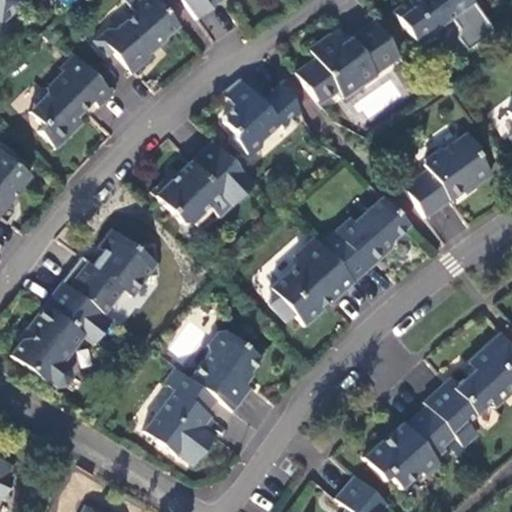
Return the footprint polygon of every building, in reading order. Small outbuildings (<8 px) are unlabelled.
[(0,0),(0,24),(23,2),(20,0),(0,0)] [(179,27),(155,0),(139,0),(130,8),(126,3),(108,20),(106,29),(92,41),(106,58),(111,54),(132,75),(151,56),(149,55),(165,40),(163,39),(179,27)] [(181,0),(196,21),(211,10),(205,3),(209,0),(181,0)] [(410,0),(392,13),(420,51),(437,39),(432,33),(451,19),(459,30),(459,40),(467,52),(495,32),(471,0),(410,0)] [(399,56),(375,21),(350,38),(337,47),(333,42),(329,35),(307,50),(318,65),(299,79),(295,73),(294,74),(317,102),(335,90),(351,80),(358,90),(375,78),(374,75),(399,56)] [(337,47),(350,38),(346,34),(333,42),(337,47)] [(98,107),(112,94),(74,56),(60,69),(62,71),(47,88),(45,96),(28,112),(42,127),(37,132),(55,150),(74,131),(68,125),(75,118),(92,101),(98,107)] [(342,100),(358,90),(351,80),(335,90),(342,100)] [(260,103),(239,81),(220,95),(232,107),(222,117),(221,123),(231,134),(231,141),(244,155),(249,156),(260,147),(260,140),(277,125),(282,130),(299,113),(283,83),(260,103)] [(82,125),(75,118),(68,125),(74,131),(82,125)] [(428,172),(404,189),(426,220),(473,186),(479,187),(493,178),(476,156),(477,150),(467,136),(443,152),(441,150),(426,161),(424,167),(428,172)] [(252,185),(211,143),(189,164),(188,162),(175,175),(166,183),(163,180),(162,179),(148,194),(178,224),(190,224),(208,208),(219,218),(252,185)] [(0,215),(9,204),(5,201),(10,194),(12,195),(27,177),(0,153),(0,215)] [(166,183),(175,175),(171,172),(163,180),(166,183)] [(410,228),(382,200),(354,224),(350,220),(320,246),(354,284),(391,251),(388,247),(410,228)] [(91,265),(80,258),(79,259),(60,283),(61,284),(103,316),(120,292),(130,298),(144,279),(156,276),(152,245),(133,247),(110,231),(96,249),(100,251),(91,265)] [(320,246),(314,239),(296,256),(295,268),(270,290),(270,306),(286,324),(294,317),(296,319),(304,328),(324,310),(322,308),(330,302),(332,304),(354,284),(320,246)] [(103,316),(61,284),(44,307),(26,331),(32,336),(32,337),(29,341),(27,340),(22,341),(9,358),(45,385),(47,383),(55,389),(64,387),(70,380),(69,371),(61,365),(82,338),(93,346),(111,322),(103,316)] [(189,381),(215,400),(233,414),(251,390),(241,382),(246,375),(250,375),(261,360),(226,332),(218,333),(208,346),(208,353),(189,381)] [(511,394),(511,351),(500,336),(467,364),(476,373),(468,380),(465,380),(463,380),(460,382),(456,385),(451,380),(423,405),(426,408),(454,439),(467,426),(484,410),(494,410),(511,394)] [(189,381),(174,369),(162,384),(172,391),(140,433),(172,457),(174,456),(190,467),(212,440),(195,427),(215,400),(189,381)] [(454,439),(426,408),(405,427),(403,425),(388,438),(390,439),(383,445),(381,443),(363,460),(384,483),(389,478),(401,491),(420,474),(424,478),(439,465),(435,461),(445,452),(440,446),(450,436),(453,440),(454,439)] [(477,437),(467,426),(454,439),(463,450),(477,437)] [(0,500),(2,501),(11,480),(5,477),(10,467),(0,463),(0,500)] [(382,511),(386,507),(354,478),(334,500),(347,511),(382,511)]
